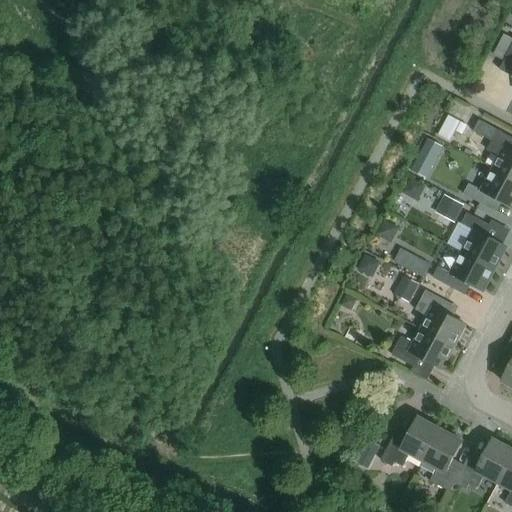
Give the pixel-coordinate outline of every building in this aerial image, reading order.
[(511,48),(500,71),(511,76),(511,48)] [(464,135),(468,126),(450,117),(440,136),(452,142),(457,131),(464,135)] [(495,170),(511,178),(511,137),(481,121),(474,133),(493,143),(488,151),(501,157),(495,170)] [(417,159),(411,171),(414,173),(427,179),(433,167),(420,160),(417,159)] [(511,207),(511,178),(495,170),(483,191),(470,185),(465,195),(487,207),(492,197),(511,207)] [(455,224),(464,206),(445,196),(436,214),(455,224)] [(464,253),(496,270),(507,247),(485,236),(490,226),(468,214),(463,224),(475,231),(464,253)] [(429,273),(434,260),(406,248),(400,261),(429,273)] [(376,276),(386,261),(373,253),(364,268),(376,276)] [(484,292),(496,270),(464,253),(452,274),(439,268),(434,278),(456,290),(461,280),(484,292)] [(414,284),(402,277),(396,287),(409,294),(414,284)] [(423,330),(455,347),(466,325),(444,313),(449,303),(427,291),(416,311),(429,318),(423,330)] [(443,369),(455,347),(423,330),(415,344),(403,337),(393,355),(415,367),(420,357),(443,369)] [(511,386),(511,340),(507,350),(511,352),(511,365),(503,382),(511,386)] [(424,462),(441,430),(419,418),(407,441),(396,435),(382,461),(394,467),(396,463),(404,467),(411,454),(424,462)] [(463,470),(451,464),(463,442),(441,430),(424,462),(438,469),(431,482),(451,492),(455,484),(459,478),(463,470)] [(499,483),(511,459),(511,449),(494,440),(482,462),(470,456),(463,470),(459,478),(455,484),(468,491),(470,486),(479,490),(486,476),(499,483)] [(369,441),(364,451),(375,457),(380,447),(369,441)] [(511,506),(511,459),(499,483),(511,490),(511,492),(506,503),(511,506)]
